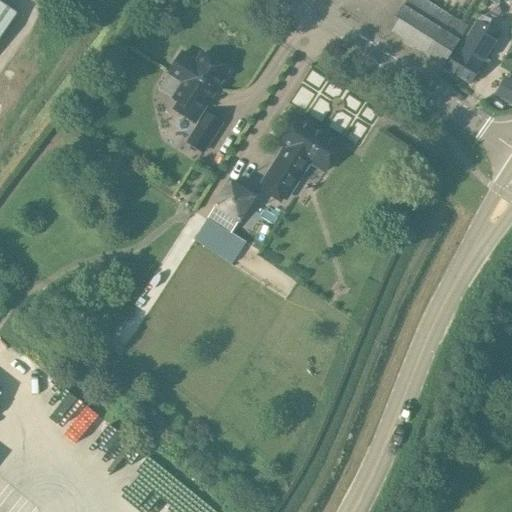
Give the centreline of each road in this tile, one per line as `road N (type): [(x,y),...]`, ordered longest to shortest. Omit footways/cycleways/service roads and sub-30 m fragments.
road 1 (tertiary): [(469,259),(352,511)]
road 2 (residential): [(511,143),(295,0)]
